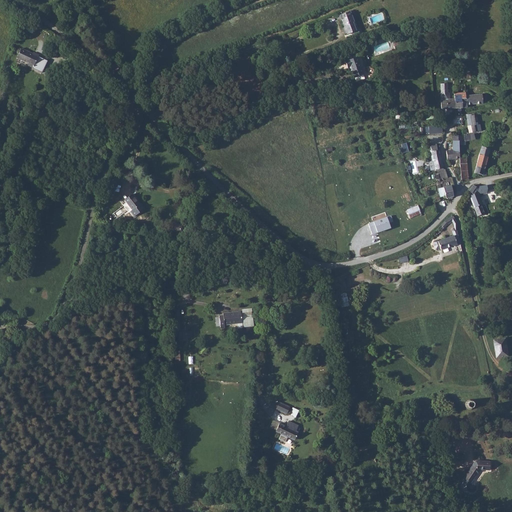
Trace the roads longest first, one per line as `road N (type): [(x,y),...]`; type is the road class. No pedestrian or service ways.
road 1 (unclassified): [(135,104),(296,254),(323,265),(402,247),(460,193)]
road 2 (unclassified): [(30,327),(47,324),(65,301),(94,201),(135,104)]
road 3 (track): [(65,301),(308,260)]
road 4 (track): [(323,265),(351,461)]
road 5 (track): [(240,0),(148,37),(135,104)]
road 6 (unclassified): [(10,0),(73,43),(135,104)]
